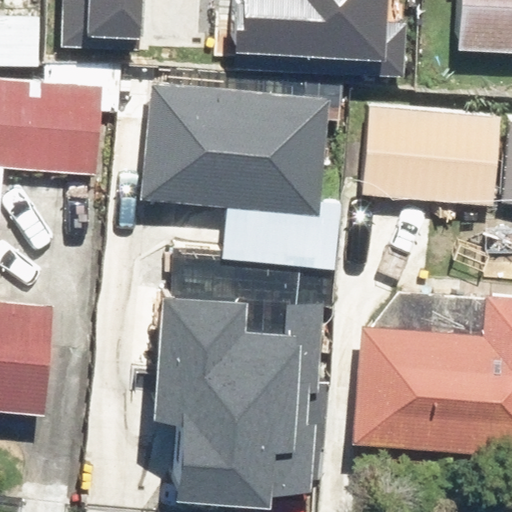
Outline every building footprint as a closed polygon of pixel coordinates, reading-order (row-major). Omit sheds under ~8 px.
[(65,0),(64,38),(139,42),(141,0),(65,0)] [(238,0),(234,62),(407,75),(410,28),(385,26),(387,0),(238,0)] [(511,0),(455,0),(453,41),(511,44),(511,0)] [(148,86),(139,202),(318,216),(327,99),(148,86)] [(498,108),(364,99),(358,188),(492,197),(498,108)] [(511,111),(511,112),(502,196),(511,196),(511,111)] [(170,393),(165,455),(312,467),(330,236),(161,223),(148,392),(170,393)] [(0,403),(38,407),(50,300),(0,294),(0,403)] [(511,329),(358,317),(349,434),(511,447),(511,329)]
